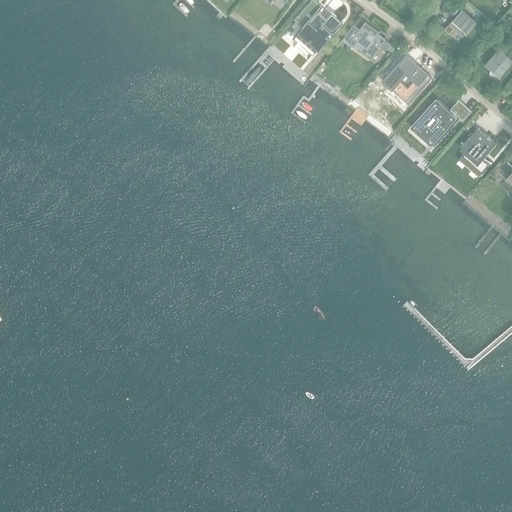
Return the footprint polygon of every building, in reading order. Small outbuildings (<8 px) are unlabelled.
[(302,27),(292,37),(313,55),(343,21),(341,20),(337,16),(336,16),(332,12),(326,18),(317,11),(322,6),(315,0),(310,0),(294,20),(302,27)] [(461,10),(444,29),(448,33),(453,29),(462,37),(475,22),(461,10)] [(377,33),(378,31),(365,22),(346,48),(349,50),(351,47),(370,60),(385,39),(377,33)] [(511,60),(501,50),(497,55),(495,53),(485,64),(499,76),(511,61),(511,60)] [(405,54),(383,80),(384,81),(393,89),(393,88),(403,97),(405,94),(411,99),(412,100),(430,78),(426,75),(427,73),(405,54)] [(459,99),(449,109),(462,121),(471,111),(459,99)] [(436,138),(453,118),(434,101),(417,120),(436,138)] [(460,156),(453,163),(454,164),(457,160),(475,176),(475,177),(483,169),(484,170),(484,169),(476,162),(481,157),(482,158),(492,148),(485,142),(486,142),(483,139),(482,140),(473,131),(455,152),(460,156)]
